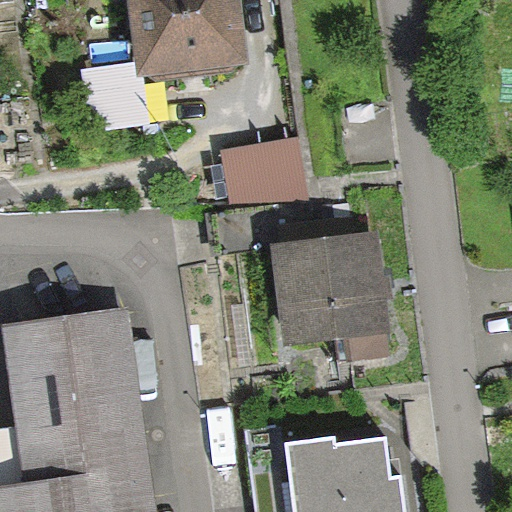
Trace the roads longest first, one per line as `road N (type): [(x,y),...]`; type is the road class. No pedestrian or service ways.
road 1 (residential): [(404,0),(476,511)]
road 2 (residential): [(0,218),(119,235),(151,256),(189,511)]
